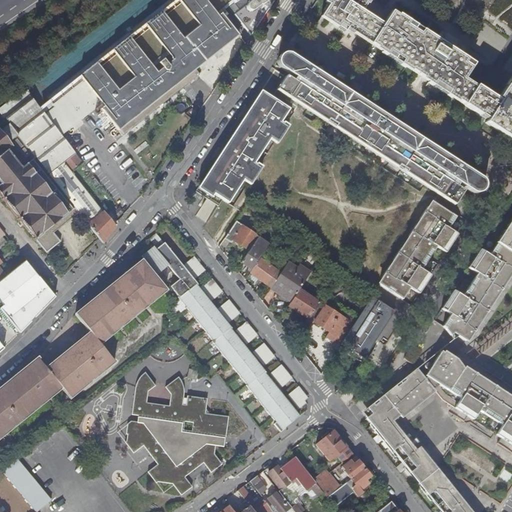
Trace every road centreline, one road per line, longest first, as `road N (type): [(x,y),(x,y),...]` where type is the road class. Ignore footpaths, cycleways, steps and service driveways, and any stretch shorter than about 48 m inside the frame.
road 1 (residential): [(325,415),(323,402),(164,194)]
road 2 (residential): [(164,194),(298,0)]
road 3 (residential): [(183,511),(325,415)]
road 4 (residential): [(164,194),(70,299)]
road 5 (residential): [(415,511),(348,426),(325,415)]
